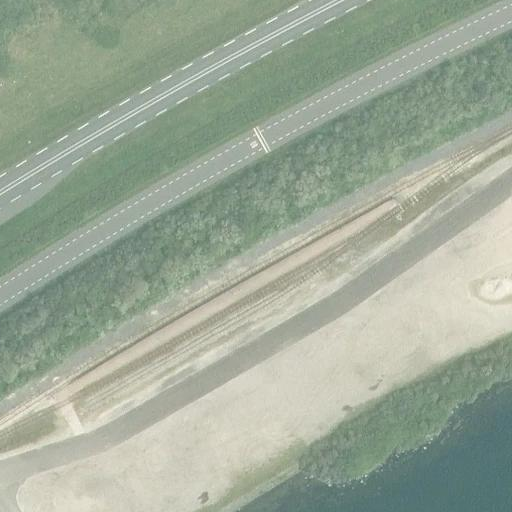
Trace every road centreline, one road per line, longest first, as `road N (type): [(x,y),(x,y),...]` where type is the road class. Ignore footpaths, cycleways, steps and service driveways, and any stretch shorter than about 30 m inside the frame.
road 1 (tertiary): [(0,297),(270,135),(511,17)]
road 2 (primary): [(0,191),(335,0)]
